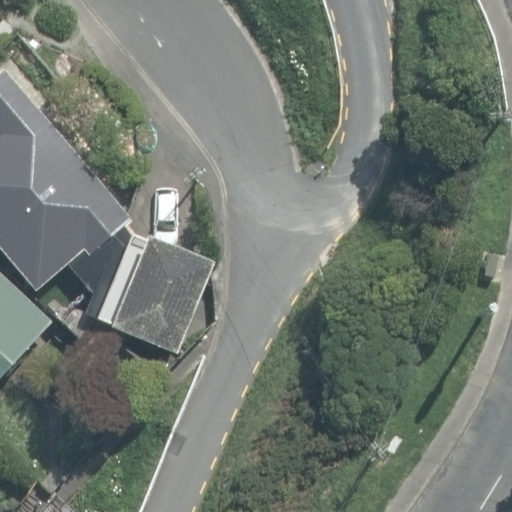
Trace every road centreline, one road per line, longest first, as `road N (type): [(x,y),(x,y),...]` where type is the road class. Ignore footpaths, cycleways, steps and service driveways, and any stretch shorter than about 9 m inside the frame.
road 1 (residential): [(279,227),(170,511)]
road 2 (residential): [(351,0),(370,107),(357,166),(279,227)]
road 3 (residential): [(154,0),(221,105),(279,227)]
